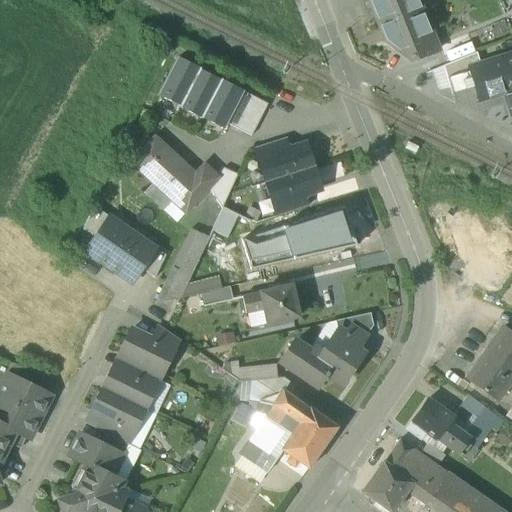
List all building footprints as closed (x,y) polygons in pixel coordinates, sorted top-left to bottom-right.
[(432,37),(417,0),(369,0),(385,41),(411,62),(416,60),(415,57),(432,37)] [(476,53),(443,67),(451,95),(475,88),(469,69),(480,65),(476,53)] [(511,55),(480,65),(469,69),(475,88),(479,101),(504,94),(510,115),(511,114),(511,55)] [(177,58),(158,96),(179,107),(179,108),(199,69),(177,58)] [(199,69),(179,108),(201,119),(221,81),(220,81),(199,71),(200,70),(199,69)] [(221,81),(201,119),(201,120),(202,119),(223,130),(226,124),(231,113),(237,103),(242,92),(221,81)] [(267,105),(242,92),(237,103),(262,116),(267,105)] [(262,116),(237,103),(231,113),(256,126),(262,116)] [(256,126),(231,113),(226,124),(251,137),(256,126)] [(204,165),(194,175),(154,138),(130,164),(152,184),(143,194),(146,196),(176,223),(208,189),(218,179),(217,178),(204,165)] [(284,139),(254,149),(258,160),(288,150),(284,139)] [(288,150),(258,160),(265,183),(313,168),(307,151),(299,147),(288,150)] [(313,168),(265,183),(272,206),(303,196),(314,192),(318,185),(313,168)] [(218,179),(208,189),(221,210),(222,208),(237,175),(223,169),(217,178),(218,179)] [(303,196),(272,206),(276,217),(306,207),(303,196)] [(94,239),(108,219),(93,208),(82,230),(94,239)] [(253,270),(354,245),(342,211),(245,242),(253,270)] [(85,252),(108,268),(131,234),(108,219),(94,239),(85,252)] [(190,230),(154,305),(179,299),(208,238),(190,230)] [(108,268),(131,284),(141,270),(154,250),(131,234),(108,268)] [(165,257),(154,250),(141,270),(155,280),(165,257)] [(216,277),(199,282),(202,294),(221,289),(218,277),(216,277)] [(282,286),(271,288),(273,293),(264,295),(256,296),(256,298),(258,298),(261,314),(267,312),(267,317),(269,326),(300,320),(294,289),(283,291),(282,286)] [(202,294),(200,294),(203,307),(232,301),(229,288),(202,294)] [(256,298),(245,300),(248,316),(257,314),(261,314),(258,298),(256,298)] [(370,314),(334,322),(336,331),(338,329),(345,335),(350,328),(365,338),(372,326),(370,314)] [(305,345),(303,349),(293,342),(280,362),(317,387),(324,377),(326,378),(327,375),(341,385),(363,355),(356,350),(365,338),(350,328),(345,335),(338,329),(336,331),(334,322),(326,325),(310,348),(305,345)] [(179,341),(159,327),(152,341),(174,352),(179,341)] [(511,334),(503,328),(466,380),(496,401),(511,378),(511,334)] [(131,331),(120,355),(130,360),(163,376),(174,352),(152,341),(131,331)] [(130,360),(120,355),(114,367),(125,372),(130,360)] [(163,376),(130,360),(125,372),(157,388),(163,376)] [(238,363),(223,365),(221,370),(240,383),(238,369),(238,363)] [(35,375),(13,364),(7,375),(29,386),(35,375)] [(275,365),(238,369),(240,383),(251,382),(276,379),(277,379),(275,365)] [(125,372),(114,367),(103,390),(146,411),(157,388),(125,372)] [(29,386),(7,375),(0,389),(0,397),(40,418),(50,397),(29,386)] [(276,379),(251,382),(249,401),(273,407),(280,397),(287,401),(296,388),(283,379),(277,379),(276,379)] [(146,411),(103,390),(91,413),(102,418),(135,434),(146,411)] [(484,408),(467,396),(460,406),(477,418),(484,408)] [(40,418),(0,397),(0,424),(26,438),(29,439),(40,418)] [(287,401),(280,397),(273,407),(300,426),(326,443),(336,428),(311,411),(310,412),(302,406),(299,410),(287,401)] [(428,399),(410,423),(424,433),(436,441),(453,417),(428,399)] [(233,418),(246,425),(254,409),(241,402),(233,418)] [(300,426),(273,407),(267,416),(282,427),(294,435),(300,426)] [(502,421),(484,408),(477,418),(490,428),(495,431),(502,421)] [(267,416),(264,420),(266,422),(254,439),(260,443),(267,448),(282,427),(267,416)] [(453,417),(436,441),(446,447),(458,456),(467,443),(470,439),(459,432),(464,425),(453,417)] [(135,434),(102,418),(96,431),(106,436),(129,447),(135,434)] [(490,428),(477,418),(469,429),(464,425),(459,432),(470,439),(467,443),(475,449),(490,428)] [(424,433),(410,423),(406,430),(420,440),(424,433)] [(0,462),(9,444),(0,439),(0,438),(5,427),(0,424),(0,462)] [(294,435),(282,453),(292,460),(289,465),(297,471),(301,466),(308,469),(326,443),(300,426),(294,435)] [(5,427),(0,438),(0,439),(9,444),(20,450),(26,438),(5,427)] [(438,467),(444,457),(441,454),(446,447),(436,441),(424,433),(420,440),(426,444),(419,454),(438,467)] [(101,446),(80,436),(70,456),(87,465),(112,478),(112,477),(123,457),(101,446)] [(129,447),(106,436),(101,446),(123,457),(129,447)] [(419,454),(399,440),(383,463),(412,484),(407,490),(426,504),(448,474),(438,467),(419,454)] [(267,448),(260,443),(251,456),(258,460),(266,466),(271,469),(280,457),(267,448)] [(475,449),(467,443),(458,456),(468,463),(477,450),(475,449)] [(258,460),(247,477),(254,482),(266,466),(258,460)] [(383,463),(382,463),(362,492),(375,502),(371,507),(378,511),(391,511),(407,490),(412,484),(383,463)] [(112,478),(87,465),(70,499),(58,502),(61,511),(117,511),(123,502),(127,495),(119,491),(123,483),(112,477),(112,478)] [(501,511),(467,487),(448,474),(426,504),(437,511),(501,511)] [(141,511),(123,502),(117,511),(141,511)]
